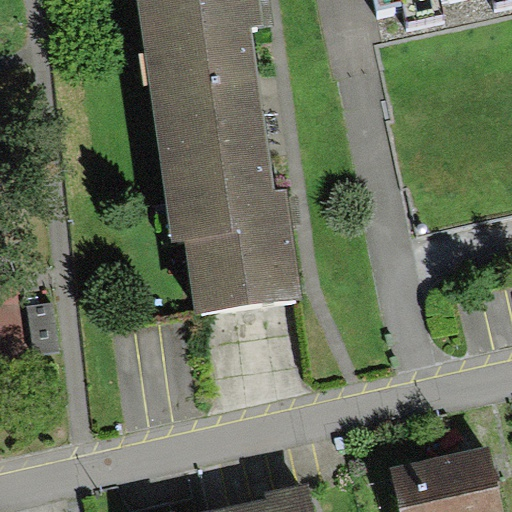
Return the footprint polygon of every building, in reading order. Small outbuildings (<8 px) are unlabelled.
[(188,252),(198,326),(302,312),(287,201),(277,203),(256,41),(265,40),(260,2),(250,3),(249,0),(138,0),(172,254),(188,252)] [(511,0),(371,0),(376,20),(399,15),(405,43),(452,33),(447,10),(487,1),(491,23),(511,18),(511,0)] [(0,110),(0,230),(22,227),(6,109),(0,110)] [(391,477),(398,511),(502,511),(490,455),(391,477)] [(221,511),(313,511),(309,493),(221,511)]
